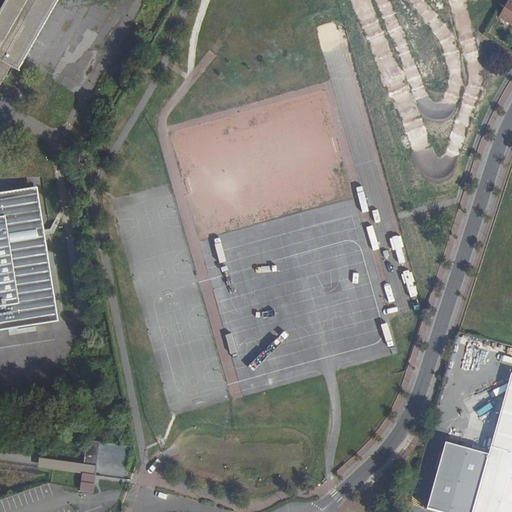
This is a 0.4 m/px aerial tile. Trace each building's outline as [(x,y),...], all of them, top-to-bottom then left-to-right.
[(6,0),(0,11),(0,83),(10,66),(18,70),(58,0),(6,0)] [(511,0),(509,0),(498,17),(511,25),(511,0)] [(0,328),(56,321),(55,317),(0,324),(0,196),(35,191),(35,187),(0,192),(0,328)] [(0,324),(55,317),(35,191),(0,196),(0,324)] [(511,511),(511,371),(511,372),(488,454),(472,511),(511,511)] [(86,440),(83,463),(37,458),(36,467),(80,472),(78,491),(93,493),(98,445),(117,447),(115,467),(125,469),(128,445),(86,440)] [(472,511),(488,454),(446,442),(427,508),(439,511),(472,511)]
